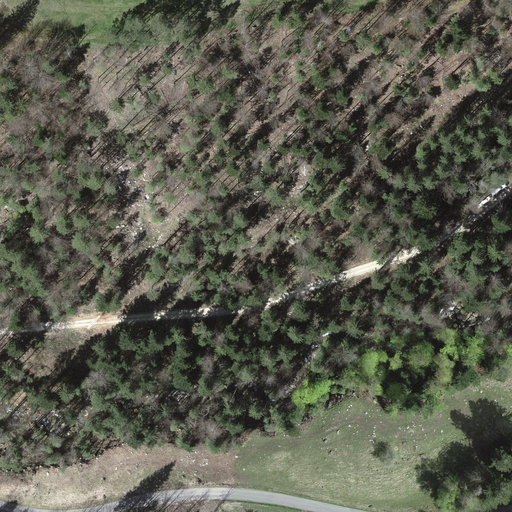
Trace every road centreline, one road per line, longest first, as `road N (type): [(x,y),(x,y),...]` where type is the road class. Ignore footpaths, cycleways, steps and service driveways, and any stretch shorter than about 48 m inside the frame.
road 1 (track): [(0,330),(263,305),(401,257),(511,189)]
road 2 (tertiary): [(342,511),(221,492),(92,511)]
